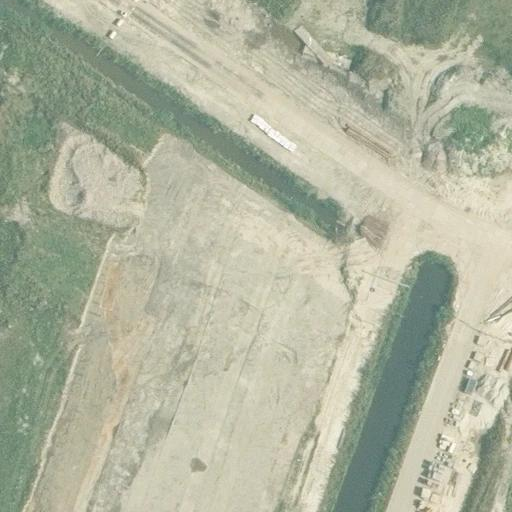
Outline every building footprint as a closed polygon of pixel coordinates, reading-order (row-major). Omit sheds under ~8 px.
[(0,97),(0,136),(12,102),(0,97)] [(12,102),(0,136),(0,141),(19,149),(33,110),(32,109),(31,111),(13,105),(13,103),(12,102)] [(33,110),(19,149),(39,156),(40,156),(41,154),(54,117),(33,110)] [(60,184),(59,187),(60,187),(80,194),(93,158),(86,155),(86,154),(84,154),(72,150),(60,184)] [(39,156),(36,165),(50,170),(54,158),(41,154),(40,156),(39,156)] [(93,158),(80,194),(101,202),(114,165),(106,162),(104,161),(93,158)] [(114,165),(101,202),(121,209),(122,209),(123,207),(130,188),(130,189),(131,187),(130,187),(135,172),(123,168),(124,168),(122,167),(122,168),(114,165)] [(47,180),(43,191),(57,196),(60,187),(59,187),(60,184),(47,180)] [(121,209),(118,218),(130,222),(134,211),(123,207),(122,209),(121,209)] [(177,267),(176,270),(178,270),(198,277),(211,241),(205,239),(206,236),(190,231),(177,267)] [(72,235),(69,242),(84,248),(87,240),(72,235)] [(211,241),(198,277),(218,285),(231,248),(211,241)] [(231,248),(218,285),(238,292),(240,292),(241,290),(253,253),(238,248),(237,250),(231,248)] [(166,263),(162,275),(174,279),(178,270),(176,270),(177,267),(166,263)] [(259,320),(258,323),(260,323),(280,331),(293,293),(283,289),(283,290),(272,286),(259,320)] [(238,292),(235,301),(250,306),(254,294),(241,290),(240,292),(238,292)] [(293,293),(280,331),(300,338),(313,301),(294,294),(294,293),(293,293)] [(11,296),(6,309),(20,314),(24,301),(11,296)] [(313,301),(300,338),(320,345),(322,345),(322,343),(326,333),(327,333),(331,322),(330,321),(335,309),(313,301)] [(50,310),(43,330),(79,343),(87,323),(50,310)] [(186,310),(184,318),(193,321),(199,323),(201,315),(186,310)] [(246,316),(242,327),(256,332),(260,323),(258,323),(259,320),(246,316)] [(151,321),(144,342),(183,356),(190,336),(191,335),(188,334),(151,321)] [(193,321),(188,334),(191,335),(190,336),(199,339),(204,325),(199,323),(193,321)] [(1,324),(0,326),(0,336),(4,338),(8,327),(1,324)] [(43,330),(36,349),(73,362),(79,343),(43,330)] [(142,353),(138,362),(139,362),(139,363),(176,377),(183,356),(144,342),(143,343),(146,344),(145,346),(145,347),(143,351),(143,353),(142,353)] [(320,345),(317,354),(330,358),(334,347),(322,343),(322,345),(320,345)] [(36,349),(29,368),(66,381),(73,362),(36,349)] [(130,382),(129,383),(168,397),(176,377),(139,363),(138,365),(138,364),(134,374),(135,374),(135,375),(134,376),(133,380),(133,381),(132,383),(130,382)] [(22,387),(22,389),(24,389),(59,402),(66,381),(29,368),(22,387)] [(271,372),(268,379),(284,385),(286,377),(271,372)] [(204,374),(200,385),(208,388),(212,377),(204,374)] [(129,383),(122,404),(158,417),(161,418),(161,417),(168,397),(129,383)] [(13,384),(9,397),(20,401),(24,389),(22,389),(22,387),(13,384)] [(203,396),(199,408),(206,410),(210,399),(203,396)] [(9,397),(4,409),(13,412),(14,411),(16,412),(20,401),(9,397)] [(249,426),(248,427),(251,428),(265,433),(265,434),(277,438),(277,437),(294,443),(295,438),(297,439),(303,423),(301,423),(303,418),(287,412),(287,411),(273,406),(273,407),(257,401),(249,426)] [(13,412),(6,433),(43,446),(45,440),(47,441),(53,425),(16,412),(14,411),(13,412)] [(158,417),(154,429),(166,433),(170,420),(161,417),(161,418),(158,417)] [(229,419),(223,433),(246,441),(251,428),(248,427),(249,426),(229,419)] [(107,447),(106,448),(145,462),(152,442),(153,441),(150,440),(116,428),(115,431),(113,430),(109,441),(111,442),(109,448),(107,447)] [(154,429),(150,440),(153,441),(152,442),(161,445),(166,433),(154,429)] [(6,433),(0,449),(0,453),(36,466),(43,446),(6,433)] [(223,433),(219,446),(239,453),(240,452),(242,453),(246,441),(223,433)] [(189,458),(189,459),(203,464),(209,447),(195,442),(189,458)] [(106,448),(99,470),(135,483),(138,484),(138,482),(145,462),(106,448)] [(239,453),(232,474),(273,489),(273,488),(272,488),(275,480),(276,481),(277,479),(275,479),(280,466),(242,453),(240,452),(239,453)] [(0,477),(30,488),(36,472),(34,472),(36,466),(0,453),(0,477)] [(175,453),(169,471),(183,476),(189,459),(189,458),(175,453)] [(183,476),(183,477),(197,482),(203,464),(189,459),(183,476)] [(169,471),(162,488),(177,493),(183,477),(183,476),(169,471)] [(224,496),(224,497),(226,498),(241,503),(241,504),(243,504),(265,511),(273,489),(232,474),(224,496)] [(135,483),(131,494),(143,498),(147,486),(138,482),(138,484),(135,483)] [(204,489),(199,501),(222,509),(226,498),(224,497),(224,496),(204,489)] [(87,509),(86,511),(127,511),(129,507),(130,506),(127,505),(91,493),(86,508),(87,509)] [(131,494),(127,505),(130,506),(129,507),(138,511),(143,498),(131,494)] [(199,501),(195,511),(221,511),(222,509),(199,501)] [(0,511),(17,511),(19,509),(0,502),(0,511)]
